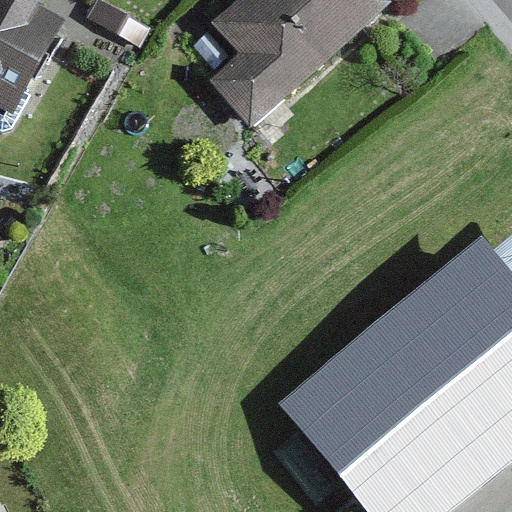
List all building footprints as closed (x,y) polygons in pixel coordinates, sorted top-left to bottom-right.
[(6,0),(3,5),(0,3),(0,121),(13,129),(65,40),(38,24),(44,15),(18,0),(6,0)] [(390,18),(374,0),(252,0),(212,35),(240,67),(211,93),(250,139),(390,18)] [(98,5),(87,23),(118,42),(129,23),(98,5)] [(298,157),(284,167),(296,182),(309,171),(298,157)] [(511,251),(490,269),(511,296),(511,251)] [(482,258),(280,415),(356,511),(473,511),(511,482),(511,296),(490,269),(482,258)]
